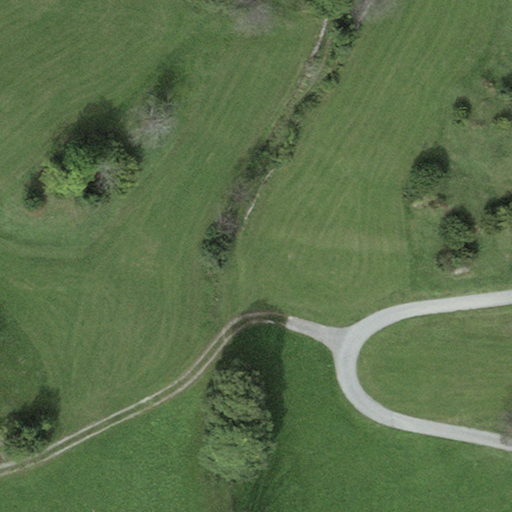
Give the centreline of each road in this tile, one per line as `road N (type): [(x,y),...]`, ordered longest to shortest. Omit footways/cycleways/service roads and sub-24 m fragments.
road 1 (unclassified): [(511,443),(378,415),(357,400),(342,366),(344,344),(381,318),(511,296)]
road 2 (track): [(344,344),(278,304),(216,321),(178,362),(0,446)]
